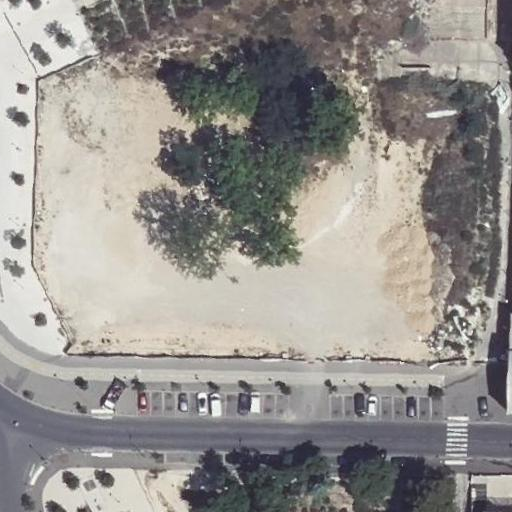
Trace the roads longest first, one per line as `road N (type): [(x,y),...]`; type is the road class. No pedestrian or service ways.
road 1 (residential): [(511,444),(20,423)]
road 2 (unknown): [(502,0),(508,202),(480,444)]
